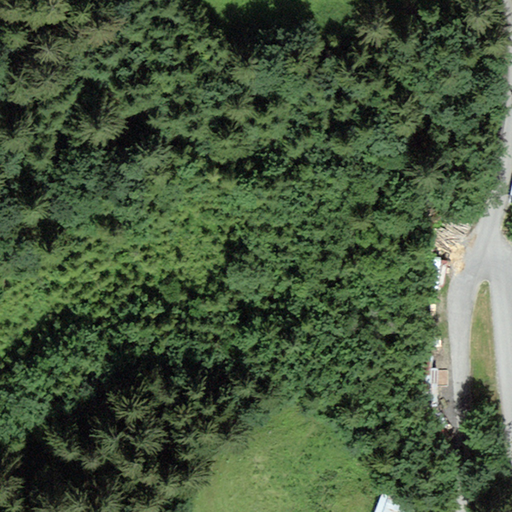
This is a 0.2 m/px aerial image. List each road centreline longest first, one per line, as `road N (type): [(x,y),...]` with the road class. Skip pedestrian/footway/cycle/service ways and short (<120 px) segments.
road 1 (unclassified): [(464,511),(461,295),(471,267),(489,256)]
road 2 (unclassified): [(511,104),(489,256)]
